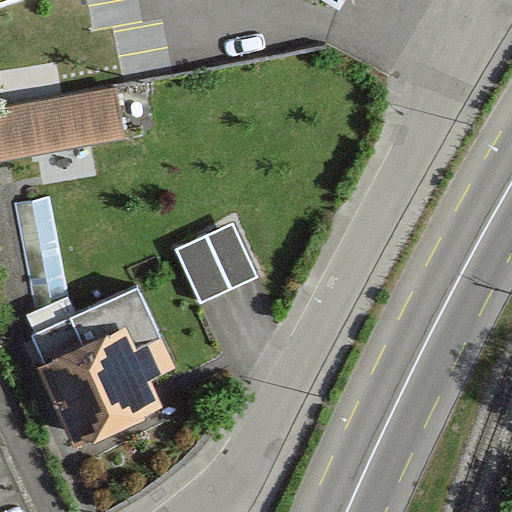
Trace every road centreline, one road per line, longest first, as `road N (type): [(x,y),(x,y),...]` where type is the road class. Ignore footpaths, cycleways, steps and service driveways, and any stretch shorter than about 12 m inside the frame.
road 1 (residential): [(471,0),(276,416),(227,493),(203,511)]
road 2 (primary): [(511,179),(365,457),(344,511)]
